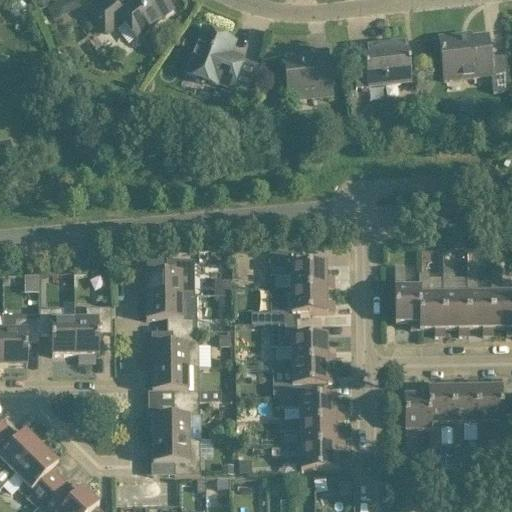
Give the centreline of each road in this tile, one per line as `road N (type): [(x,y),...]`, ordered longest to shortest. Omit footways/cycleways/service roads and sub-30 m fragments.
road 1 (residential): [(0,244),(362,211)]
road 2 (residential): [(27,397),(98,468),(118,468),(131,467),(129,395)]
road 3 (residential): [(248,7),(312,13),(439,0)]
road 4 (residential): [(372,367),(365,359),(362,211)]
road 5 (residential): [(372,367),(375,511)]
road 6 (residential): [(372,367),(511,365)]
road 7 (residential): [(129,395),(123,267)]
